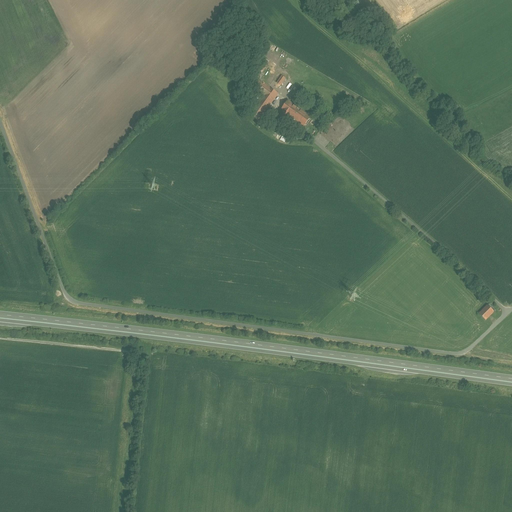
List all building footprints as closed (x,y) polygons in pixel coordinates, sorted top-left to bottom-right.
[(263,63),(258,70),(262,72),(267,65),(263,63)] [(282,76),(277,83),(280,85),(285,79),(282,76)] [(278,94),(258,79),(252,87),(264,96),(250,115),(258,121),(278,94)] [(298,108),(288,101),(272,122),(282,129),(291,117),(298,108)] [(311,117),(298,108),(291,117),(300,124),(299,124),(300,124),(304,127),(311,117)] [(480,313),(487,320),(496,311),(489,304),(480,313)]
